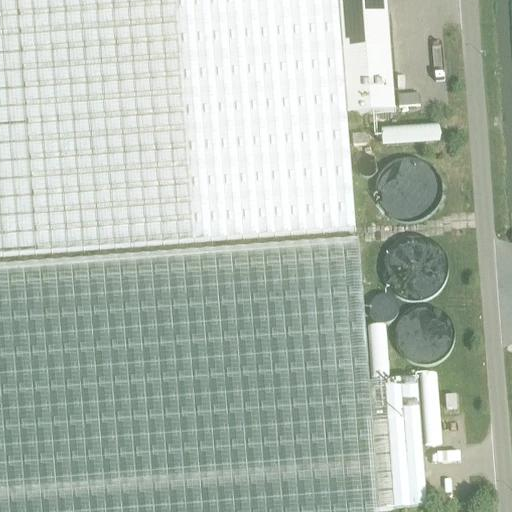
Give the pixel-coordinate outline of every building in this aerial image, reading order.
[(0,0),(0,258),(355,232),(347,117),(337,0),(0,0)] [(386,0),(337,0),(347,117),(395,113),(386,0)] [(399,109),(419,108),(418,97),(398,98),(399,109)] [(441,128),(384,129),(384,144),(441,144),(441,128)] [(427,193),(427,192),(426,186),(425,181),(422,176),(417,170),(413,167),(407,164),(401,163),(395,162),(391,163),(384,165),(380,168),(375,172),(371,177),(369,181),(368,186),(367,192),(368,198),(369,203),(372,209),(376,213),(380,217),(384,219),(391,222),(396,222),(401,222),(407,221),(413,218),(417,214),(421,210),(424,205),(426,199),(427,193)] [(378,511),(369,386),(358,242),(0,269),(0,511),(378,511)] [(430,273),(429,266),(427,261),(422,252),(419,249),(413,246),(408,244),(401,243),(396,243),(390,244),(384,247),(379,251),(376,254),(373,260),(371,266),(370,271),(370,277),(372,283),(374,288),(377,292),(382,296),(387,300),(391,301),(398,302),(404,302),(410,301),(416,298),(420,295),(424,291),(427,286),(429,280),(430,273)] [(417,313),(413,351),(443,355),(448,317),(417,313)] [(417,382),(369,386),(378,511),(394,511),(426,510),(417,382)] [(448,400),(448,414),(458,414),(458,400),(448,400)]
